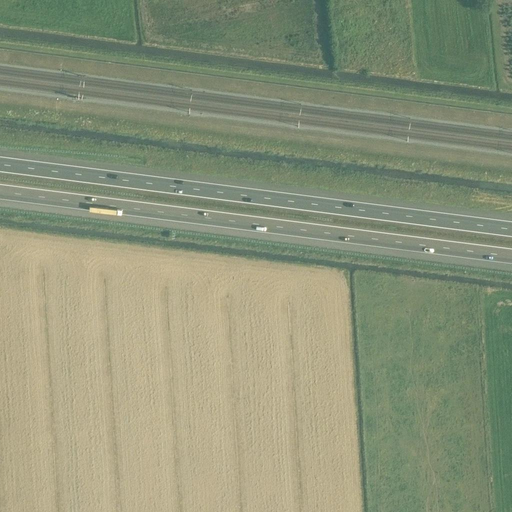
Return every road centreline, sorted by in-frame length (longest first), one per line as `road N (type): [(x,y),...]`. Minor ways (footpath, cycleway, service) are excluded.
road 1 (motorway): [(0,192),(511,257)]
road 2 (motorway): [(511,229),(0,164)]
